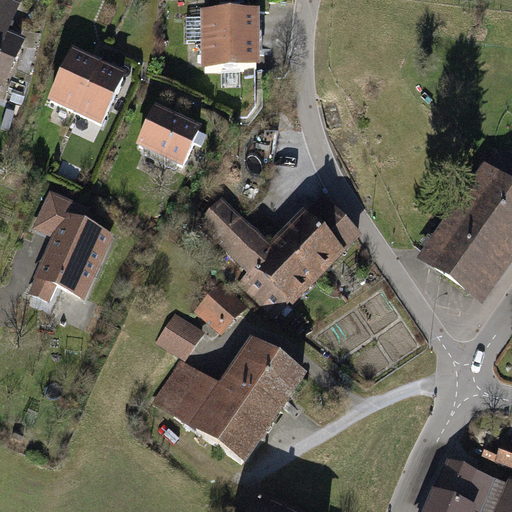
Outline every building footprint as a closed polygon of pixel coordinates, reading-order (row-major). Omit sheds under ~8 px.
[(9,0),(0,0),(0,86),(5,89),(25,42),(8,35),(21,5),(9,0)] [(260,16),(208,17),(208,41),(261,41),(260,16)] [(261,41),(208,41),(207,71),(261,71),(261,41)] [(76,56),(53,107),(80,118),(105,67),(76,56)] [(128,78),(105,67),(80,118),(107,131),(128,78)] [(159,110),(139,151),(184,170),(201,132),(159,110)] [(511,178),(494,166),(427,264),(489,306),(511,272),(511,178)] [(88,282),(113,225),(83,212),(89,199),(50,181),(32,222),(49,230),(23,286),(45,295),(54,276),(70,283),(62,302),(84,312),(96,285),(88,282)] [(221,195),(191,225),(242,276),(238,280),(279,322),(314,282),(273,248),(221,195)] [(320,202),(273,248),(314,282),(357,237),(320,202)] [(221,284),(197,308),(223,334),(247,309),(221,284)] [(175,313),(158,339),(187,359),(205,333),(175,313)] [(182,365),(157,406),(251,464),(306,376),(253,344),(224,391),(182,365)] [(511,438),(510,437),(502,460),(511,463),(511,438)] [(504,511),(511,494),(511,485),(451,460),(430,511),(504,511)] [(295,511),(256,491),(244,511),(295,511)]
